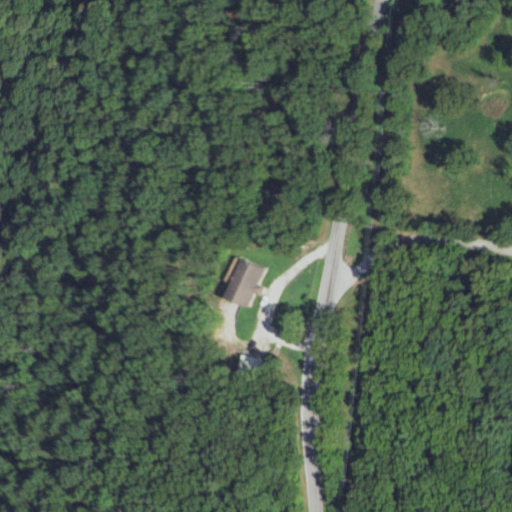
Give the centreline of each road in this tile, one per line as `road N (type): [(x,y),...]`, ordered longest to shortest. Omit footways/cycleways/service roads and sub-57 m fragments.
road 1 (residential): [(332,511),(330,332),(360,96),(382,0)]
road 2 (residential): [(511,247),(422,230),(337,268)]
